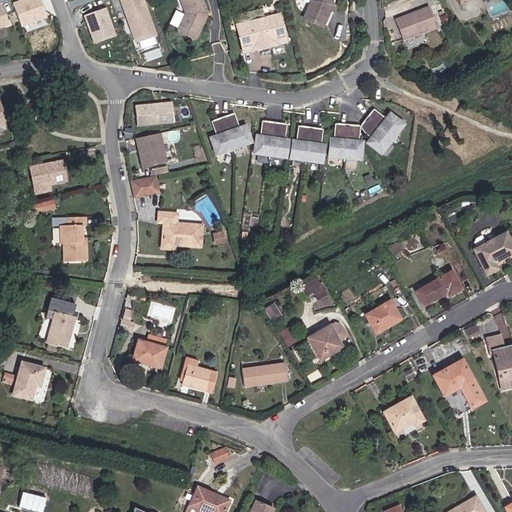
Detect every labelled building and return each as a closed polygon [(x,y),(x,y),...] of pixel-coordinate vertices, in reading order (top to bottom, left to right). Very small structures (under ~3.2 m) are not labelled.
[(40,0),(18,0),(14,2),(22,24),(46,15),(40,0)] [(156,36),(143,0),(120,0),(136,43),(156,36)] [(201,0),(180,0),(186,13),(178,29),(179,34),(191,40),(195,38),(207,15),(201,0)] [(332,6),(331,0),(311,0),(311,2),(304,19),(322,27),(332,6)] [(437,27),(429,7),(395,20),(403,40),(437,27)] [(115,36),(105,8),(84,15),(94,43),(115,36)] [(278,15),(236,26),(242,49),(251,47),(252,50),(270,46),(269,38),(283,35),(278,15)] [(283,35),(269,38),(270,46),(285,42),(283,35)] [(173,123),(170,103),(134,107),(137,127),(173,123)] [(365,142),(379,154),(402,125),(389,114),(379,126),(377,124),(382,119),(372,110),(359,123),(364,130),(369,134),(373,129),(375,131),(365,142)] [(250,142),(244,126),(230,130),(229,128),(235,126),(231,113),(212,120),(216,133),(222,131),(223,133),(209,138),(215,154),(250,142)] [(284,159),(287,141),(279,140),(279,137),(281,138),(284,124),(263,121),(261,134),(264,135),(263,137),(255,136),(252,153),(284,159)] [(330,139),(328,157),(360,160),(361,142),(353,142),(353,139),(356,139),(357,126),(337,124),(335,137),(338,138),(338,140),(330,139)] [(320,162),(323,145),(315,144),(315,141),(318,142),(320,128),(299,125),(297,139),(300,139),(299,141),(291,140),(289,158),(320,162)] [(23,138),(44,134),(43,127),(22,131),(23,138)] [(166,163),(160,134),(135,139),(142,168),(166,163)] [(66,181),(62,161),(28,168),(32,188),(66,181)] [(156,176),(130,181),(134,198),(160,193),(156,176)] [(50,188),(67,185),(66,181),(32,188),(33,194),(50,191),(50,188)] [(55,208),(53,201),(43,203),(44,210),(55,208)] [(200,247),(202,226),(176,224),(177,214),(158,213),(158,223),(164,223),(161,248),(174,249),(174,245),(200,247)] [(82,244),(82,239),(82,226),(85,226),(85,217),(66,218),(66,226),(61,226),(61,244),(64,245),(65,262),(87,261),(86,244),(82,244)] [(221,231),(210,234),(214,245),(225,241),(221,231)] [(477,248),(474,250),(486,275),(497,269),(494,263),(511,253),(511,245),(505,233),(486,244),(483,238),(477,241),(475,245),(477,248)] [(392,254),(402,248),(398,241),(387,247),(392,254)] [(461,289),(451,272),(416,292),(424,306),(447,293),(449,296),(461,289)] [(326,295),(315,278),(301,286),(307,295),(313,292),(318,300),(326,295)] [(400,319),(389,301),(365,316),(376,334),(400,319)] [(127,332),(133,313),(125,311),(119,330),(127,332)] [(74,317),(55,312),(53,318),(46,316),(40,339),(47,341),(46,344),(65,349),(74,317)] [(74,320),(70,336),(78,337),(82,322),(74,320)] [(342,347),(338,341),(346,336),(339,325),(335,324),(330,327),(329,326),(307,339),(320,360),(342,347)] [(479,331),(476,325),(465,330),(468,336),(479,331)] [(511,346),(504,349),(500,334),(486,338),(490,355),(493,354),(502,390),(511,387),(511,346)] [(160,368),(166,348),(164,348),(165,341),(149,336),(147,340),(139,338),(132,360),(160,368)] [(0,359),(6,361),(10,348),(1,346),(0,348),(0,359)] [(196,367),(197,361),(186,358),(180,381),(182,381),(187,364),(196,367)] [(462,360),(433,376),(444,396),(460,387),(472,409),(485,401),(462,360)] [(31,400),(35,385),(39,386),(44,369),(21,363),(18,377),(16,385),(13,395),(31,400)] [(288,381),(286,363),(241,370),(244,387),(288,381)] [(212,393),(218,373),(196,367),(187,364),(182,381),(181,385),(212,393)] [(415,375),(412,369),(405,373),(409,379),(415,375)] [(16,385),(18,377),(5,374),(4,381),(16,385)] [(318,381),(314,374),(307,378),(311,385),(318,381)] [(423,421),(411,398),(384,413),(394,432),(413,422),(415,426),(423,421)] [(215,463),(228,458),(224,449),(211,454),(215,463)] [(390,461),(386,453),(378,458),(383,465),(390,461)] [(224,511),(229,501),(197,487),(186,511),(224,511)] [(21,492),(19,508),(47,511),(49,496),(21,492)] [(484,511),(475,497),(449,511),(484,511)] [(271,511),(273,508),(255,500),(249,511),(271,511)]
